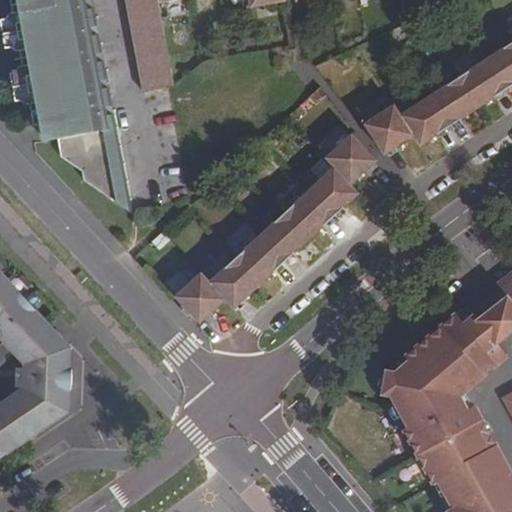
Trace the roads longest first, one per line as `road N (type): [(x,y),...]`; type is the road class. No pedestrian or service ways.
road 1 (residential): [(511,180),(441,229),(233,408)]
road 2 (residential): [(233,408),(0,151)]
road 3 (residential): [(114,0),(153,199)]
road 4 (residential): [(233,408),(96,511)]
road 5 (residential): [(343,511),(260,420),(233,408)]
